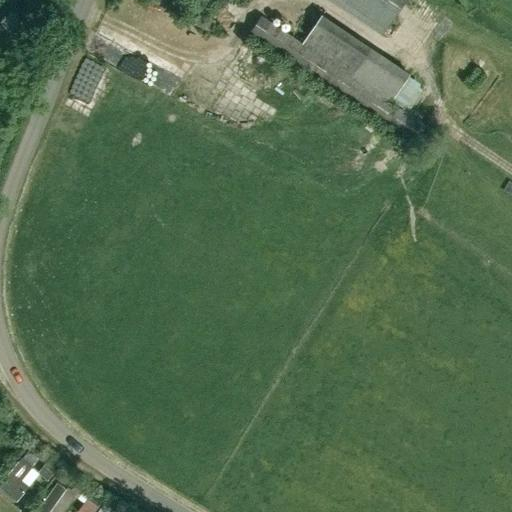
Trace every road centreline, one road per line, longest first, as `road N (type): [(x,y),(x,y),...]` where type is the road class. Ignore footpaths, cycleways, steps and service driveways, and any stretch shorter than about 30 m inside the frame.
road 1 (unclassified): [(185,511),(44,419),(0,345)]
road 2 (unclassified): [(0,228),(86,0)]
